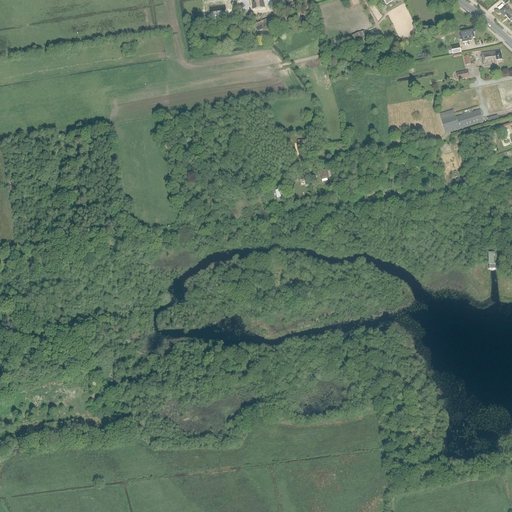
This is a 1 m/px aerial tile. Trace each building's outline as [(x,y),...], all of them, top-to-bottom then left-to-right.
[(263,0),(251,0),(253,10),(265,8),(263,0)] [(511,20),(511,11),(507,6),(500,12),(504,17),(505,16),(510,22),(511,22),(511,20)] [(269,26),(270,28),(278,25),(276,19),(268,23),(266,19),(254,24),(257,31),(269,26)] [(363,38),(365,44),(380,37),(376,29),(365,34),(364,31),(352,36),(355,42),(363,38)] [(473,29),(456,32),(458,40),(461,39),(462,43),(472,41),(471,38),(474,38),(473,33),(474,33),(473,29)] [(248,42),(255,39),(251,30),(245,33),(248,42)] [(447,49),(448,55),(461,52),(460,45),(451,47),(451,48),(447,49)] [(497,60),(502,60),(501,50),(482,53),(484,66),(497,65),(497,60)] [(468,71),(456,73),(458,80),(469,77),(468,71)] [(446,134),(483,122),(480,110),(456,118),(453,110),(440,114),(446,134)] [(511,128),(509,124),(496,128),(498,132),(511,128)] [(322,180),(328,178),(325,169),(319,171),(322,180)] [(300,174),(301,180),(305,179),(306,185),(310,184),(309,176),(306,176),(305,173),(300,174)] [(463,188),(469,186),(466,178),(460,179),(463,188)]
